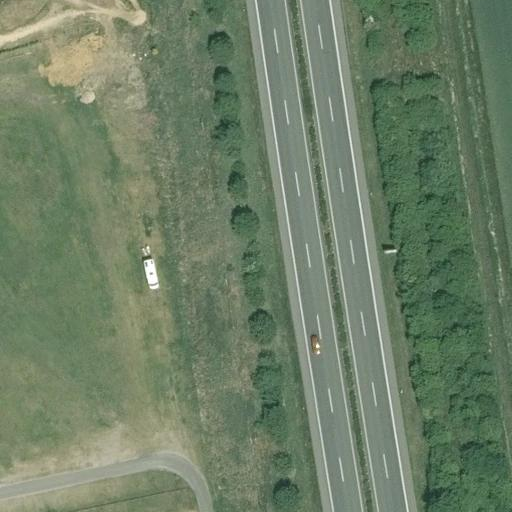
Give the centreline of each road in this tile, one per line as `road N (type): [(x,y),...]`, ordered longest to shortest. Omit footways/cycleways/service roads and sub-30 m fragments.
road 1 (motorway): [(270,0),(350,511)]
road 2 (motorway): [(395,511),(316,0)]
